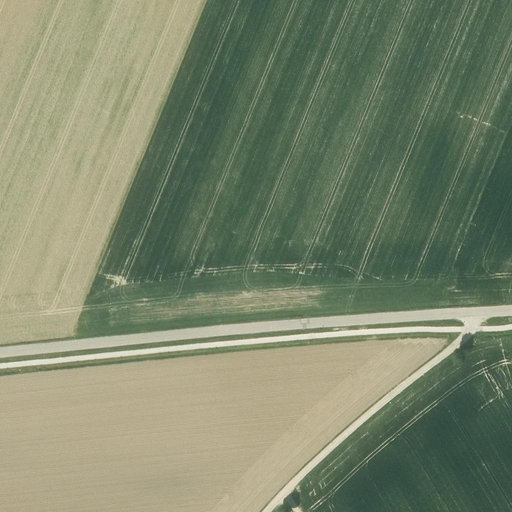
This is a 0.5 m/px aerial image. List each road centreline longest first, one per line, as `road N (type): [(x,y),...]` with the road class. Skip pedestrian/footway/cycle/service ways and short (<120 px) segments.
road 1 (tertiary): [(0,352),(225,326),(474,311)]
road 2 (unclassified): [(268,511),(473,329),(474,311)]
